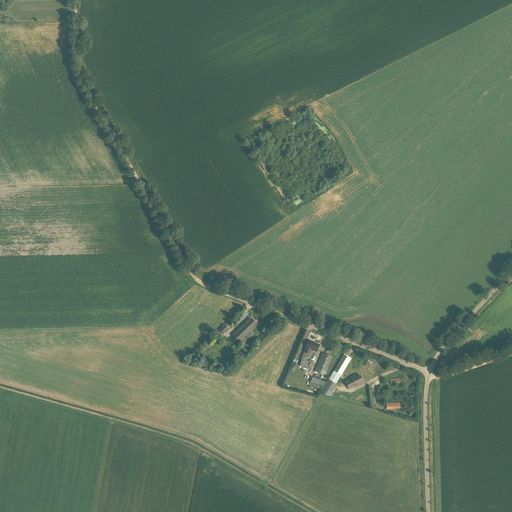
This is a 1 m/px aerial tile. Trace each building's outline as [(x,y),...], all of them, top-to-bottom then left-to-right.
[(252,334),(250,331),(257,325),(251,319),(234,335),(242,343),(252,334)] [(225,325),(219,330),(223,334),(229,329),(225,325)] [(302,356),(307,358),(311,360),(313,354),(312,353),(313,350),(317,352),(320,345),(314,343),(314,344),(309,341),(306,348),(305,352),(304,352),(302,356)] [(333,357),(323,353),(315,372),(325,376),(333,357)] [(351,358),(344,354),(334,371),(341,375),(351,358)] [(306,362),(307,358),(302,356),(302,358),(303,358),(300,366),(306,369),(309,363),(306,362)] [(329,380),(336,384),(341,375),(334,371),(329,380)] [(361,374),(346,383),(349,389),(365,381),(361,374)] [(321,390),(324,381),(312,377),(308,385),(321,390)] [(320,393),(329,398),(336,385),(328,379),(320,393)]
